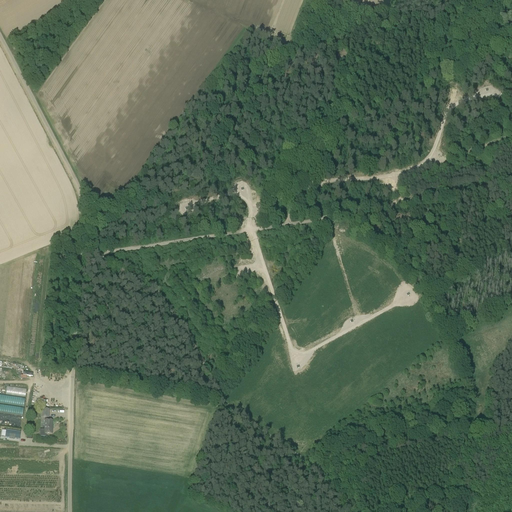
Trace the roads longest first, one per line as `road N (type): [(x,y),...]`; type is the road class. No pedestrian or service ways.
road 1 (unclassified): [(69,511),(82,200),(0,35)]
road 2 (track): [(81,256),(511,187)]
road 3 (track): [(253,207),(295,185),(413,170),(429,158),(442,122),(461,101),(511,93)]
road 4 (track): [(251,230),(297,357),(406,297)]
road 5 (track): [(83,240),(149,283),(221,400)]
road 6 (track): [(221,400),(271,433),(358,511)]
road 7 (track): [(221,400),(71,373)]
